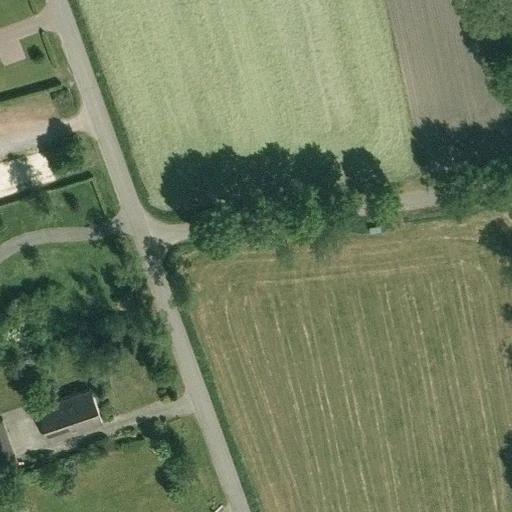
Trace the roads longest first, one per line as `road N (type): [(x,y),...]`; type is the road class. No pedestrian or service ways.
road 1 (unclassified): [(141,239),(511,187)]
road 2 (unclassified): [(240,511),(141,239)]
road 3 (unclassified): [(141,239),(57,0)]
